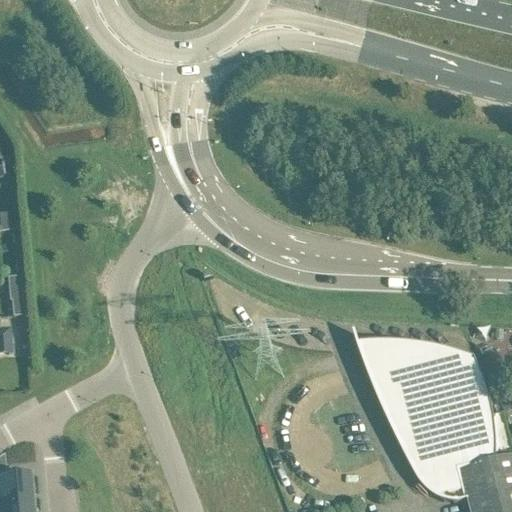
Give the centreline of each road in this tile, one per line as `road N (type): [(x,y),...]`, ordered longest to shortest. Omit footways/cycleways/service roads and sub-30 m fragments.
road 1 (tertiary): [(192,200),(277,256),(392,275)]
road 2 (residential): [(192,200),(128,269),(123,304),(137,367)]
road 3 (primary): [(353,49),(511,95)]
road 4 (primary): [(206,70),(268,40),(353,49)]
road 5 (residential): [(137,367),(188,511)]
road 6 (tertiary): [(511,281),(392,275)]
